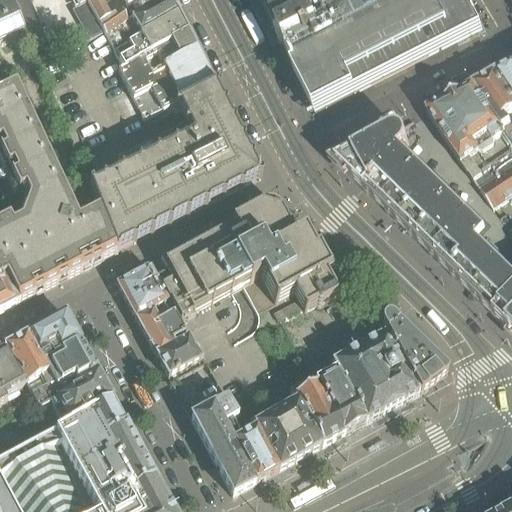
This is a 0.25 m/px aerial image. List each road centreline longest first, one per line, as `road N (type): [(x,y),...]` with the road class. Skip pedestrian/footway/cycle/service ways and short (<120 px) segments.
road 1 (tertiary): [(511,404),(302,175)]
road 2 (residential): [(202,511),(83,291)]
road 3 (residential): [(83,291),(302,175)]
road 4 (residential): [(302,175),(511,60)]
road 5 (tertiary): [(511,407),(311,511)]
road 6 (tertiary): [(302,175),(211,0)]
